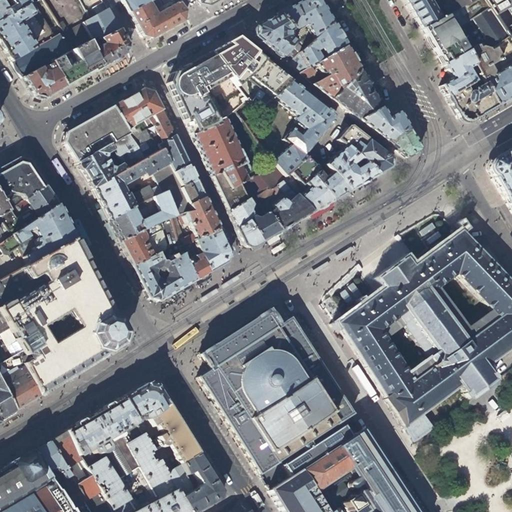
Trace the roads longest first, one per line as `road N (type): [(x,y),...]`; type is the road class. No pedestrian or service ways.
road 1 (residential): [(144,326),(28,131)]
road 2 (residential): [(240,268),(145,67)]
road 3 (residential): [(144,326),(248,499)]
road 4 (residential): [(341,118),(225,23)]
road 5 (residential): [(28,131),(145,67)]
road 6 (residential): [(335,0),(379,75),(391,82),(419,70)]
